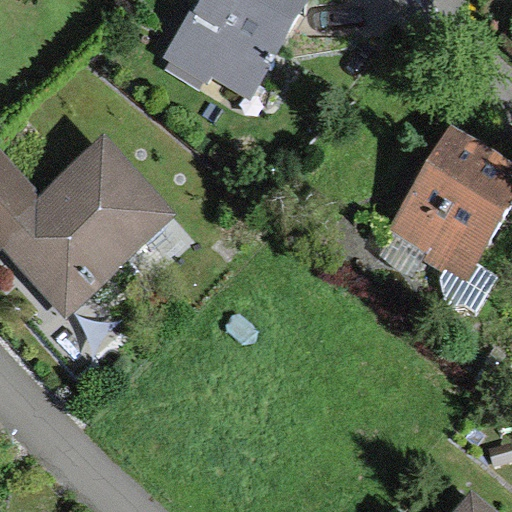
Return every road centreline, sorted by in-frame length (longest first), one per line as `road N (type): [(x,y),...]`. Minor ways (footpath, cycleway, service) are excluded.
road 1 (residential): [(127,511),(0,377)]
road 2 (residential): [(511,87),(417,0)]
